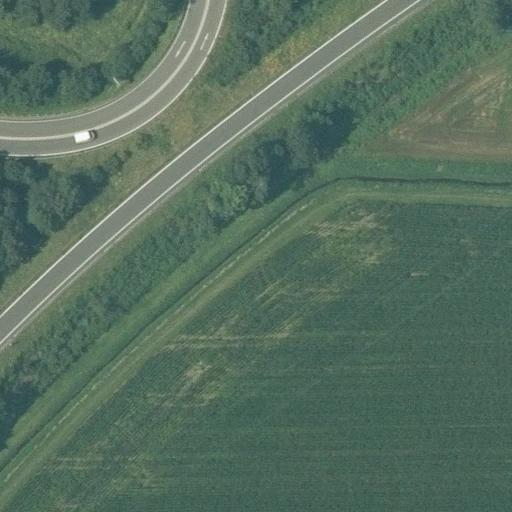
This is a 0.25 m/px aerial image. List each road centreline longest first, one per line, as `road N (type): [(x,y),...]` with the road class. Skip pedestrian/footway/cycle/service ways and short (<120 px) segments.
road 1 (trunk): [(0,333),(165,182),(406,0)]
road 2 (trunk): [(0,153),(56,154),(105,142),(151,114),(184,83),(218,0)]
road 3 (trunk): [(198,0),(187,41),(144,97),(101,123),(40,136),(0,133)]
